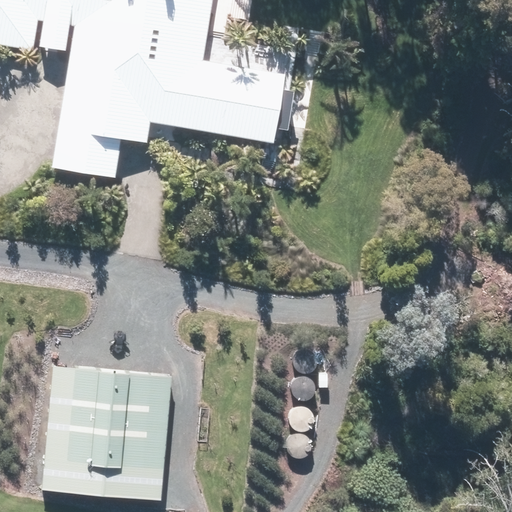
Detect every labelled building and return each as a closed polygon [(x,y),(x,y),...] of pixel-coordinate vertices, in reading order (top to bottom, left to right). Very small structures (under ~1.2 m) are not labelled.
[(124,144),(148,149),(153,124),(276,146),(290,68),(196,51),(205,0),(0,0),(0,44),(34,51),(40,20),(73,26),(47,166),(117,179),(124,144)] [(165,227),(170,187),(151,185),(146,225),(165,227)] [(59,319),(77,322),(81,294),(64,291),(59,319)] [(84,308),(93,309),(94,296),(86,296),(84,308)] [(153,497),(166,375),(48,362),(35,484),(153,497)] [(287,439),(287,441),(287,446),(288,448),(289,450),(290,452),(292,453),(294,455),(296,456),(298,456),(301,456),(303,456),(305,455),(307,454),(309,453),(311,451),(312,449),(313,447),(314,445),(314,443),(314,440),(313,438),(312,436),(311,434),(310,432),(308,431),(306,430),(305,430),(307,429),(309,428),(311,427),(312,425),(313,423),(314,421),(315,419),(315,417),(315,415),(314,412),(313,410),(312,409),(310,407),(309,406),(307,405),(305,404),(302,404),(300,404),(298,404),(296,405),(294,406),(292,408),(291,410),(290,411),(289,414),(289,416),(289,421),(290,423),(291,425),(293,426),(294,428),(296,429),(297,429),(294,430),(292,431),(291,433),(289,435),(288,437),(287,439)] [(201,430),(199,456),(220,458),(222,431),(201,430)]
